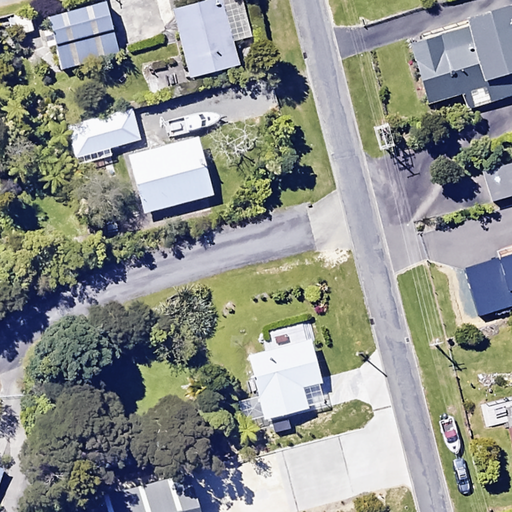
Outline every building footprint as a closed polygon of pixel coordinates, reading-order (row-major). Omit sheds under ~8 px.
[(226,0),(170,16),(188,80),(238,66),(232,44),(250,39),(238,0),(226,0)] [(511,68),(511,19),(506,0),(488,0),(397,28),(417,96),(511,68)] [(101,6),(46,18),(58,71),(113,59),(101,6)] [(61,128),(69,160),(137,143),(129,111),(61,128)] [(197,137),(128,156),(144,216),(214,198),(197,137)] [(511,149),(477,160),(488,197),(511,189),(511,149)] [(484,264),(460,272),(467,295),(491,288),(484,264)] [(310,341),(246,357),(262,423),(306,412),(301,392),(322,386),(310,341)] [(511,402),(498,407),(511,452),(511,402)]
